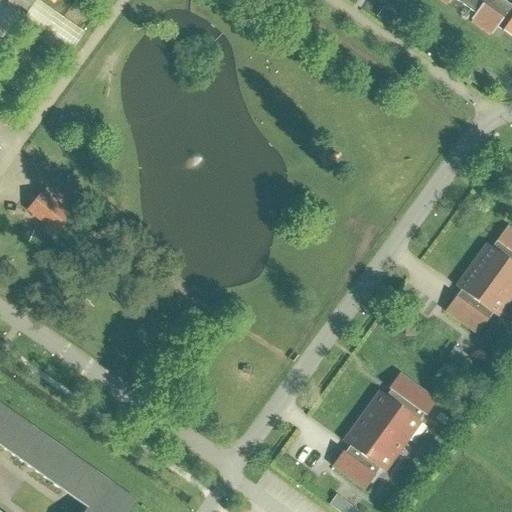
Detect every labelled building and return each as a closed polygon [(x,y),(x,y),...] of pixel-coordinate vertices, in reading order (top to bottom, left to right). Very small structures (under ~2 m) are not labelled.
[(7,0),(26,13),(35,0),(7,0)] [(511,0),(441,0),(448,5),(449,2),(450,0),(453,0),(474,14),(471,18),(469,20),(490,35),(496,28),(511,39),(511,0)] [(392,28),(399,18),(382,7),(375,17),(392,28)] [(483,91),(490,81),(473,70),(466,80),(483,91)] [(55,234),(70,215),(42,192),(27,211),(55,234)] [(511,231),(506,227),(490,248),(485,245),(454,287),(459,291),(444,312),(476,335),(491,314),(497,318),(511,296),(511,231)] [(466,371),(473,361),(453,347),(446,356),(466,371)] [(436,402),(399,375),(383,396),(378,392),(342,442),(347,446),(332,467),(364,490),(379,469),(384,473),(436,402)] [(0,511),(126,511),(135,501),(0,405),(0,511)] [(338,511),(358,511),(342,500),(335,510),(338,511)]
